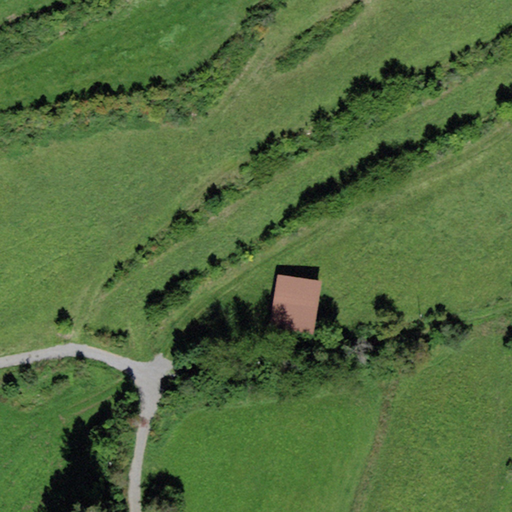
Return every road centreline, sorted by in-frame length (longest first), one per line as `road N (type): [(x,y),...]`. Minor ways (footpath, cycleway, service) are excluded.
road 1 (track): [(0,354),(99,353),(143,381)]
road 2 (track): [(132,511),(143,381)]
